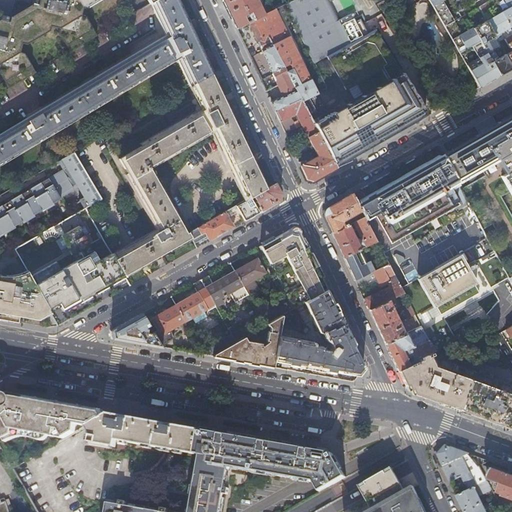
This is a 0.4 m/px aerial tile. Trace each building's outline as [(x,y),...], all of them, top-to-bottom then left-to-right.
[(0,0),(0,75),(8,89),(36,72),(25,53),(19,52),(22,44),(27,45),(49,31),(50,26),(59,28),(58,33),(69,52),(96,36),(85,17),(80,16),(82,7),(87,8),(101,0),(146,0),(149,4),(156,0),(0,0)] [(156,0),(149,4),(149,5),(156,18),(166,39),(176,60),(189,87),(212,73),(208,65),(201,52),(184,14),(179,5),(177,0),(156,0)] [(221,0),(232,22),(235,29),(254,20),(267,13),(265,9),(261,11),(255,0),(221,0)] [(368,18),(365,13),(357,17),(354,12),(340,19),(329,0),(293,0),(288,3),(286,4),(290,11),(288,12),(313,64),(314,63),(366,34),(361,25),(365,23),(370,21),(368,18)] [(429,0),(444,26),(454,21),(443,0),(429,0)] [(511,5),(511,6),(501,13),(511,32),(511,26),(511,27),(511,26),(511,0),(503,0),(505,2),(511,5)] [(486,3),(478,7),(486,22),(495,37),(497,42),(502,39),(501,37),(497,35),(507,29),(510,35),(511,33),(511,32),(501,13),(488,20),(491,10),(486,3)] [(254,20),(235,29),(246,52),(254,69),(260,83),(265,92),(278,86),(283,96),(270,103),(274,112),(281,109),(300,100),(301,101),(316,93),(316,92),(325,88),(314,63),(313,64),(288,12),(290,11),(286,4),(272,10),(267,13),(254,20)] [(473,30),(472,28),(461,33),(454,21),(444,26),(452,39),(459,53),(479,41),(473,30)] [(486,22),(473,30),(479,41),(499,76),(511,68),(505,55),(500,48),(492,52),(486,41),(495,37),(486,22)] [(361,25),(366,34),(370,31),(365,23),(361,25)] [(366,34),(314,63),(325,88),(316,92),(316,93),(301,101),(318,133),(336,168),(356,157),(396,135),(419,121),(420,120),(421,119),(422,118),(422,116),(423,114),(423,112),(423,110),(423,108),(422,106),(409,84),(384,44),(375,29),(370,31),(366,34)] [(508,48),(511,46),(511,47),(511,51),(505,55),(511,68),(511,67),(511,33),(510,35),(503,39),(508,48)] [(176,60),(166,39),(147,50),(61,101),(0,137),(0,164),(110,99),(176,60)] [(479,41),(459,53),(478,87),(499,76),(479,41)] [(238,129),(212,73),(189,87),(201,113),(212,134),(243,201),(250,198),(252,196),(266,188),(257,169),(238,129)] [(318,133),(301,101),(300,100),(281,109),(274,112),(280,124),(284,133),(301,126),(307,138),(318,133)] [(212,134),(201,113),(167,133),(119,160),(131,181),(159,230),(145,238),(125,250),(113,257),(116,262),(124,277),(136,270),(157,258),(190,240),(187,234),(185,230),(167,198),(151,170),(184,151),(212,134)] [(511,114),(496,123),(511,152),(511,114)] [(487,128),(479,133),(495,163),(498,161),(506,176),(504,178),(511,193),(511,152),(496,123),(487,128)] [(336,168),(318,133),(307,138),(317,156),(304,164),(303,161),(299,163),(306,179),(310,180),(313,181),(336,168)] [(460,144),(476,174),(495,163),(479,133),(460,144)] [(441,154),(458,184),(476,174),(460,144),(441,154)] [(83,197),(88,206),(100,199),(92,186),(74,153),(62,160),(66,167),(78,188),(83,197)] [(441,154),(380,189),(404,233),(457,203),(449,189),(458,184),(441,154)] [(66,167),(62,170),(74,190),(78,188),(66,167)] [(62,170),(47,179),(59,199),(74,190),(62,170)] [(502,179),(511,195),(511,193),(504,178),(502,179)] [(52,203),(59,199),(47,179),(0,205),(0,235),(15,227),(14,225),(21,221),(22,223),(34,216),(33,214),(40,210),(41,212),(53,205),(52,203)] [(276,186),(275,183),(266,188),(252,196),(260,211),(278,201),(279,197),(280,194),(276,186)] [(362,216),(363,218),(364,221),(374,215),(388,241),(404,233),(380,189),(355,203),(359,210),(361,214),(362,216)] [(324,217),(332,233),(340,229),(363,218),(362,216),(361,214),(346,222),(344,219),(347,217),(348,217),(354,214),(354,213),(359,210),(355,203),(351,195),(326,209),(325,213),(324,217)] [(88,206),(83,197),(76,201),(81,210),(85,208),(88,206)] [(187,234),(190,240),(195,248),(201,245),(239,224),(258,213),(250,198),(243,201),(240,203),(215,217),(215,216),(196,227),(197,228),(187,234)] [(457,203),(404,233),(405,236),(459,206),(457,203)] [(376,242),(364,221),(363,218),(340,229),(332,233),(343,258),(353,253),(357,251),(376,242)] [(29,277),(49,312),(58,306),(62,312),(99,291),(124,277),(113,257),(111,254),(97,262),(92,252),(91,253),(87,246),(88,245),(78,227),(60,237),(70,255),(72,254),(75,261),(59,270),(55,263),(29,277)] [(289,228),(288,230),(273,239),(261,246),(258,247),(278,282),(284,293),(293,309),(305,302),(325,290),(323,284),(320,279),(323,277),(318,266),(313,258),(310,259),(306,249),(301,238),(299,234),(299,232),(297,229),(295,227),(292,227),(289,228)] [(404,233),(388,241),(390,244),(405,236),(404,233)] [(259,243),(261,246),(273,239),(271,236),(259,243)] [(487,239),(426,274),(448,317),(492,291),(498,301),(486,315),(489,319),(498,312),(511,301),(511,284),(504,271),(490,245),(487,239)] [(357,251),(343,258),(346,263),(354,281),(368,275),(372,273),(373,272),(369,262),(364,264),(357,251)] [(233,271),(247,295),(256,290),(251,281),(264,274),(256,259),(233,271)] [(394,276),(388,265),(373,272),(372,273),(376,281),(379,288),(389,283),(387,279),(394,276)] [(212,283),(204,288),(210,298),(212,303),(213,304),(215,307),(222,303),(220,299),(232,291),(238,301),(247,296),(247,295),(233,271),(212,283)] [(0,320),(6,322),(13,323),(13,321),(17,321),(18,316),(36,319),(37,319),(49,312),(29,277),(27,273),(24,274),(15,277),(11,278),(8,278),(0,276),(0,320)] [(448,317),(426,274),(400,289),(403,294),(416,321),(420,328),(423,334),(427,341),(433,351),(454,339),(444,319),(448,317)] [(368,275),(354,281),(356,283),(357,286),(367,281),(369,278),(368,275)] [(200,280),(204,288),(212,283),(207,276),(200,280)] [(397,283),(394,276),(387,279),(389,283),(391,286),(397,283)] [(197,292),(204,288),(200,280),(196,282),(192,284),(197,292)] [(403,294),(400,289),(397,283),(391,286),(363,299),(368,310),(388,301),(403,294)] [(210,298),(204,288),(197,292),(175,305),(183,320),(190,315),(198,311),(205,307),(206,308),(213,304),(212,303),(210,298)] [(293,309),(287,313),(280,316),(276,343),(271,367),(287,370),(304,373),(320,376),(352,381),(362,368),(351,345),(352,345),(350,341),(348,337),(348,338),(336,311),(332,304),(325,290),(305,302),(293,309)] [(255,309),(257,313),(259,317),(264,326),(266,325),(271,322),(280,316),(287,313),(293,309),(284,293),(255,309)] [(398,321),(388,301),(368,310),(372,318),(376,326),(385,344),(420,328),(416,321),(401,328),(399,324),(401,323),(400,320),(398,321)] [(175,305),(145,321),(147,325),(152,334),(158,344),(171,336),(173,336),(169,328),(183,320),(175,305)] [(198,311),(190,315),(192,319),(195,319),(199,317),(200,314),(198,311)] [(49,312),(37,319),(38,321),(50,314),(49,312)] [(158,344),(152,334),(142,332),(141,329),(147,325),(145,321),(140,314),(119,326),(109,331),(112,339),(121,340),(145,345),(160,347),(158,344)] [(231,345),(211,356),(218,358),(267,366),(271,367),(276,343),(280,316),(271,322),(266,325),(268,328),(267,332),(266,332),(264,341),(266,341),(266,342),(261,346),(260,346),(260,344),(246,341),(244,338),(240,340),(235,343),(231,345)] [(240,329),(245,337),(264,326),(259,317),(240,329)] [(430,353),(433,351),(427,341),(413,347),(410,340),(423,334),(420,328),(385,344),(397,371),(408,365),(404,357),(406,356),(407,357),(409,357),(410,356),(412,361),(410,362),(411,364),(419,360),(418,359),(430,353)] [(230,334),(235,343),(240,340),(235,331),(230,334)] [(413,347),(427,341),(423,334),(410,340),(413,347)] [(432,356),(430,353),(418,359),(419,360),(411,364),(408,365),(397,371),(402,382),(407,392),(415,395),(470,415),(511,430),(511,390),(509,385),(455,365),(452,373),(434,367),(429,358),(432,356)] [(408,365),(411,364),(410,362),(412,361),(410,356),(409,357),(407,357),(406,356),(404,357),(408,365)] [(0,395),(3,396),(0,396),(0,444),(1,447),(14,469),(86,428),(96,422),(109,415),(107,414),(105,411),(84,407),(55,402),(51,401),(16,395),(7,393),(3,393),(0,395)] [(96,422),(86,428),(91,435),(91,437),(89,437),(88,442),(90,443),(115,448),(116,441),(194,455),(194,451),(198,430),(170,425),(140,420),(123,417),(109,415),(96,422)] [(199,452),(188,511),(160,511),(108,503),(106,511),(220,511),(228,467),(239,469),(314,482),(318,493),(345,477),(338,465),(332,453),(304,448),(296,447),(277,444),(261,441),(243,438),(231,436),(216,433),(198,430),(194,451),(199,452)] [(441,464),(442,466),(452,462),(461,457),(468,454),(462,452),(445,446),(441,450),(437,455),(441,464)] [(452,462),(442,466),(450,483),(469,473),(461,457),(452,462)] [(511,477),(505,474),(481,466),(480,467),(487,480),(493,483),(492,488),(492,489),(497,491),(496,494),(502,496),(502,497),(511,500),(511,477)] [(487,480),(480,467),(475,469),(480,479),(466,485),(469,491),(473,489),(488,482),(487,480)] [(371,479),(358,487),(367,503),(370,502),(374,509),(371,510),(368,511),(424,511),(419,500),(412,487),(401,494),(397,487),(400,485),(390,468),(385,471),(371,479)] [(473,489),(469,491),(456,497),(460,505),(463,511),(486,511),(485,509),(488,507),(487,505),(484,506),(479,496),(481,495),(481,494),(492,489),(492,488),(489,483),(488,482),(473,489)]
